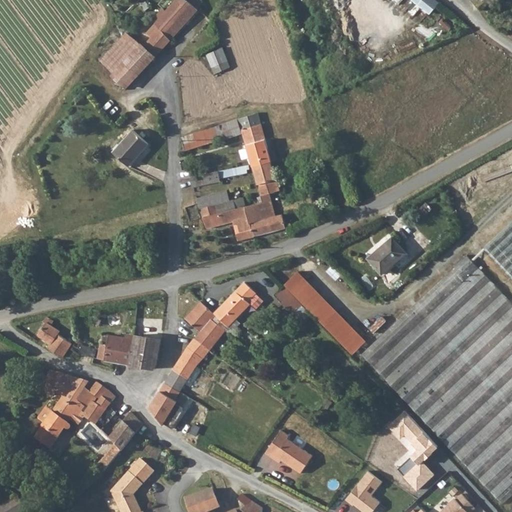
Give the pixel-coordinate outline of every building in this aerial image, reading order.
[(156,55),(204,2),(201,0),(177,0),(160,19),(156,27),(159,32),(149,43),(143,45),(116,72),(113,75),(125,86),(156,55)] [(414,0),(432,14),(442,2),(438,0),(414,0)] [(433,41),(439,32),(431,27),(425,36),(433,41)] [(116,72),(143,45),(130,33),(105,59),(116,72)] [(214,64),(228,57),(222,45),(208,52),(214,64)] [(245,128),(261,124),(258,113),(243,117),(245,128)] [(218,133),(219,140),(244,131),(240,117),(222,124),(224,130),(218,133)] [(270,160),(265,137),(261,124),(245,128),(246,131),(254,164),(270,160)] [(134,127),(114,149),(130,163),(150,142),(134,127)] [(185,140),(188,151),(219,140),(218,133),(217,128),(185,140)] [(111,158),(97,145),(84,160),(98,173),(111,158)] [(279,189),(270,160),(254,164),(262,195),(270,194),(273,193),(273,191),(279,189)] [(250,170),(249,165),(220,170),(222,179),(248,174),(247,170),(250,170)] [(263,202),(247,206),(255,236),(286,227),(283,215),(277,217),(270,194),(262,195),(263,202)] [(241,240),(255,236),(247,206),(220,212),(217,203),(201,207),(209,227),(235,220),(241,240)] [(511,219),(486,245),(511,273),(511,219)] [(394,234),(368,255),(379,271),(406,250),(394,234)] [(504,504),(511,495),(511,293),(469,247),(360,352),(504,504)] [(363,338),(296,269),(281,282),(349,352),(363,338)] [(236,318),(236,319),(251,304),(248,301),(256,293),(245,283),(215,315),(211,318),(225,331),(236,318)] [(225,331),(211,318),(215,315),(201,302),(184,319),(198,332),(194,337),(209,350),(225,331)] [(50,345),(48,349),(63,358),(72,342),(66,338),(67,335),(61,331),(60,332),(50,325),(54,319),(48,316),(46,316),(42,321),(46,323),(37,335),(50,345)] [(98,358),(123,363),(153,368),(156,365),(161,339),(135,335),(134,339),(110,336),(108,342),(102,341),(98,358)] [(173,427),(186,410),(179,405),(182,401),(177,397),(198,364),(204,369),(215,354),(209,350),(194,337),(184,352),(151,406),(164,422),(166,420),(173,427)] [(72,376),(44,368),(41,371),(39,377),(46,382),(43,389),(55,395),(60,386),(63,388),(72,376)] [(85,386),(89,380),(76,377),(33,443),(47,454),(74,419),(79,426),(82,422),(86,427),(92,422),(83,414),(87,407),(77,398),(85,386)] [(99,398),(96,396),(90,390),(98,381),(89,380),(85,386),(77,398),(87,407),(93,401),(95,403),(99,398)] [(92,422),(95,424),(116,396),(98,381),(90,390),(96,396),(99,398),(95,403),(93,401),(87,407),(83,414),(92,422)] [(123,452),(139,432),(144,424),(131,412),(119,427),(110,420),(101,430),(123,452)] [(291,434),(283,428),(266,451),(274,457),(277,455),(300,471),(312,453),(290,437),(291,434)] [(348,499),(365,511),(375,511),(383,502),(375,496),(385,481),(370,470),(348,499)] [(111,493),(120,511),(142,511),(133,493),(143,486),(129,472),(111,493)] [(215,511),(214,509),(220,507),(213,489),(187,498),(192,511),(215,511)] [(262,511),(243,494),(237,500),(245,507),(242,511),(262,511)] [(457,498),(442,511),(473,511),(477,508),(464,495),(459,500),(457,498)] [(0,511),(27,511),(28,511),(18,496),(0,506),(0,511)]
